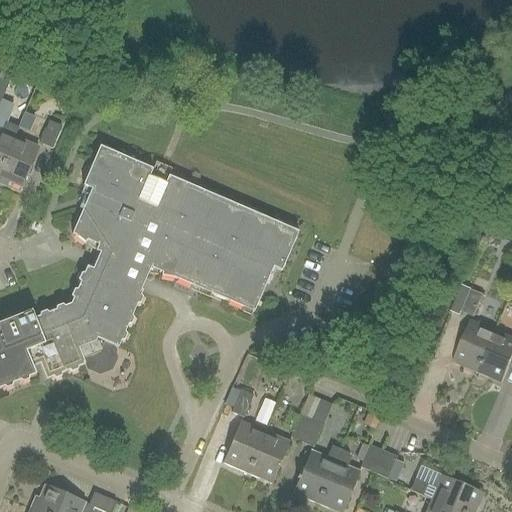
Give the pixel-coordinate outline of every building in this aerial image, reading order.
[(53,149),(62,127),(48,122),(39,144),(53,149)] [(0,170),(14,138),(18,129),(6,124),(3,133),(0,132),(0,170)] [(14,138),(0,170),(0,182),(9,186),(11,181),(23,186),(39,148),(14,138)] [(282,272),(299,233),(100,147),(83,186),(92,190),(72,235),(75,236),(85,244),(87,241),(98,246),(96,252),(100,253),(93,270),(87,267),(84,274),(81,274),(79,280),(80,283),(77,290),(74,291),(72,297),(74,299),(71,305),(65,307),(63,305),(57,308),(56,311),(49,314),(46,312),(40,314),(40,317),(35,319),(32,312),(25,315),(22,313),(16,315),(16,318),(8,321),(6,319),(0,322),(0,390),(4,388),(7,390),(13,388),(13,385),(21,382),(23,384),(29,381),(29,378),(36,376),(33,368),(41,365),(47,380),(54,378),(56,380),(62,377),(62,374),(70,371),(72,373),(78,371),(79,368),(91,368),(100,372),(109,369),(115,358),(111,349),(112,345),(119,348),(122,341),(125,341),(127,335),(126,333),(129,325),(132,325),(134,319),(133,317),(138,305),(141,304),(143,298),(142,296),(143,291),(134,287),(140,272),(149,274),(151,269),(163,273),(162,277),(174,278),(254,313),(274,268),(282,272)] [(474,318),(484,295),(472,290),(463,313),(474,318)] [(477,373),(496,331),(472,321),(453,363),(477,373)] [(511,338),(496,331),(477,373),(502,384),(511,361),(511,338)] [(245,417),(254,396),(242,391),(233,412),(245,417)] [(302,442),(320,401),(308,396),(290,437),(302,442)] [(320,401),(302,442),(314,447),(331,406),(320,401)] [(247,474),(265,431),(242,421),(223,464),(247,474)] [(265,431),(247,474),(272,485),(290,442),(265,431)] [(373,473),(382,451),(369,446),(360,467),(373,473)] [(317,505),(340,451),(332,448),(328,459),(311,452),(303,470),(302,470),(298,479),(299,480),(293,495),(317,505)] [(340,451),(317,505),(333,511),(342,511),(360,472),(348,467),(351,461),(349,455),(340,451)] [(382,451),(373,473),(396,483),(405,465),(396,461),(397,458),(382,451)] [(411,491),(458,511),(476,511),(484,495),(441,476),(435,490),(415,481),(411,491)] [(96,494),(91,506),(86,504),(87,504),(47,486),(42,498),(38,497),(32,510),(37,511),(93,511),(96,507),(106,511),(114,511),(118,503),(96,494)] [(458,511),(411,491),(410,493),(430,502),(425,511),(458,511)]
